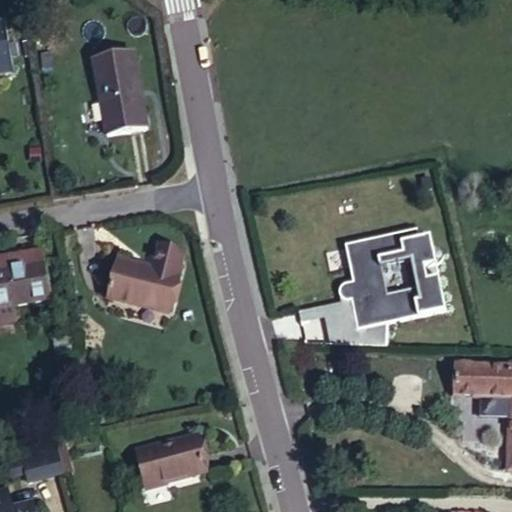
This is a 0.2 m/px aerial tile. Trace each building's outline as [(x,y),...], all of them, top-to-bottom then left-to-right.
[(6,25),(0,26),(0,76),(13,74),(6,25)] [(107,137),(148,131),(135,54),(94,61),(107,137)] [(417,232),(345,247),(353,284),(381,270),(412,264),(417,290),(387,297),(388,325),(446,313),(439,280),(427,282),(425,269),(439,266),(442,263),(443,261),(444,258),(443,254),(441,252),(438,250),(433,249),(431,239),(419,240),(417,232)] [(141,265),(118,260),(108,299),(168,315),(181,267),(174,265),(177,253),(160,248),(154,272),(141,268),(141,265)] [(0,309),(15,307),(50,300),(42,252),(22,255),(24,268),(0,271),(0,309)] [(381,270),(353,284),(345,286),(343,287),(341,289),(339,291),(339,294),(339,298),(341,300),(343,302),(348,303),(351,303),(353,314),(361,348),(387,348),(388,325),(387,297),(381,270)] [(0,329),(18,326),(15,307),(0,309),(0,329)] [(353,314),(324,320),(330,347),(361,348),(353,314)] [(511,369),(473,368),(469,365),(463,365),(456,367),(455,397),(511,400),(511,436),(508,436),(508,458),(511,458),(511,369)] [(166,448),(165,445),(137,452),(146,489),(206,474),(197,440),(166,448)] [(72,473),(64,442),(56,444),(56,445),(64,475),(72,473)] [(64,475),(56,445),(21,454),(7,461),(12,479),(26,476),(29,485),(64,475)] [(0,511),(35,511),(33,506),(13,511),(8,491),(0,493),(0,511)]
